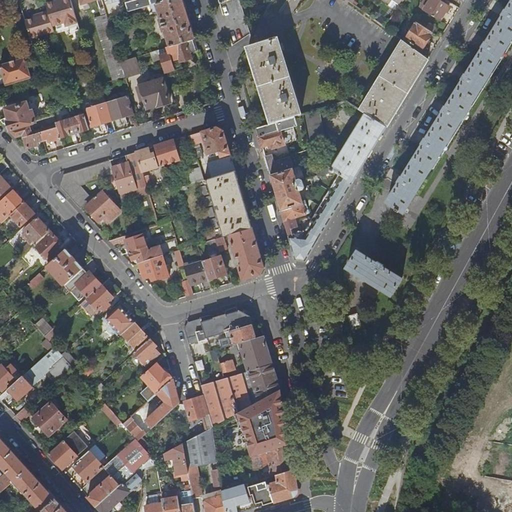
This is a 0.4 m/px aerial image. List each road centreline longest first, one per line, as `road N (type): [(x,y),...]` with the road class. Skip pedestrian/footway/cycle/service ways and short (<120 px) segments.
road 1 (residential): [(289,304),(477,0)]
road 2 (primary): [(511,179),(398,382),(352,491)]
road 3 (residential): [(233,109),(35,172)]
road 4 (residential): [(289,304),(332,469),(352,491)]
road 5 (residential): [(35,172),(168,315)]
road 6 (residential): [(233,109),(283,283)]
road 7 (residential): [(85,511),(0,420)]
